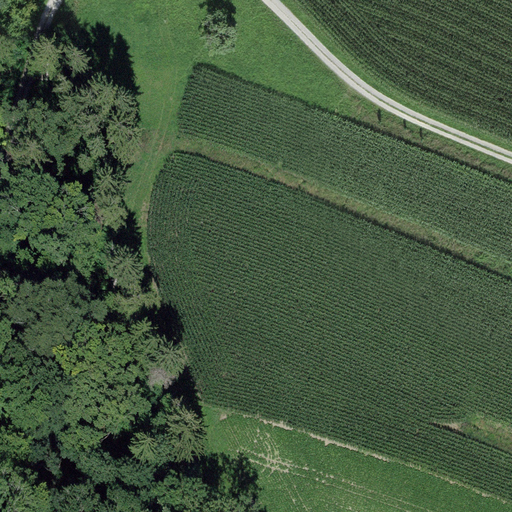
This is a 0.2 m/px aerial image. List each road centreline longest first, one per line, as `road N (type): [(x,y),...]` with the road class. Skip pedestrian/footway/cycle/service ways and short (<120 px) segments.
road 1 (track): [(511,160),(419,124),(336,68),(269,0)]
road 2 (track): [(60,0),(25,82),(0,178)]
